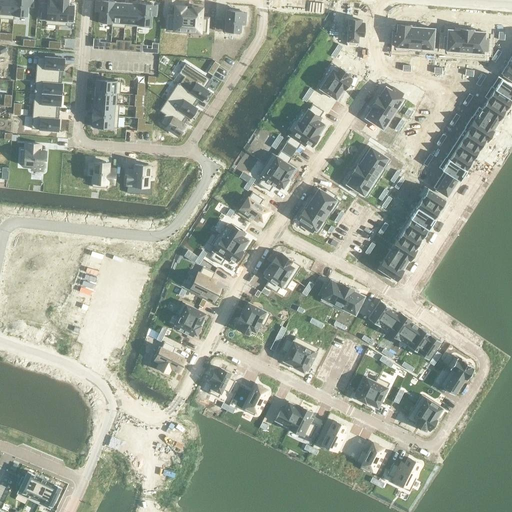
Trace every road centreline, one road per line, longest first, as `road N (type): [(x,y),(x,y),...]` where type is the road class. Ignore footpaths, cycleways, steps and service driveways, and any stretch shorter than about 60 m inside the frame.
road 1 (residential): [(208,342),(432,454),(492,359),(400,297)]
road 2 (residential): [(85,0),(78,143),(189,152),(265,36),(267,0)]
road 3 (unknown): [(0,245),(14,223),(117,233),(172,228),(206,184),(191,148)]
road 4 (residential): [(379,0),(371,77),(274,229)]
road 5 (residential): [(400,297),(511,124)]
road 6 (residential): [(400,297),(274,229)]
road 7 (residential): [(274,229),(208,342)]
road 8 (unknown): [(0,334),(83,366),(116,391)]
road 9 (residential): [(511,7),(388,0)]
